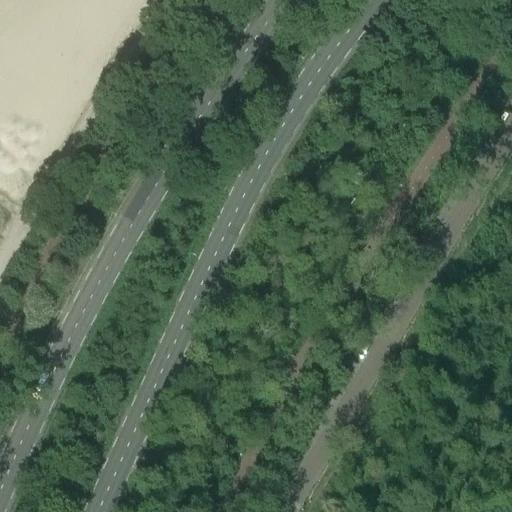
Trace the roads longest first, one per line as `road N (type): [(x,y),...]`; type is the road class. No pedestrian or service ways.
road 1 (trunk): [(100,511),(263,167),(373,0)]
road 2 (trunk): [(291,0),(198,124),(116,256),(0,497)]
road 3 (unclassified): [(283,511),(511,143)]
